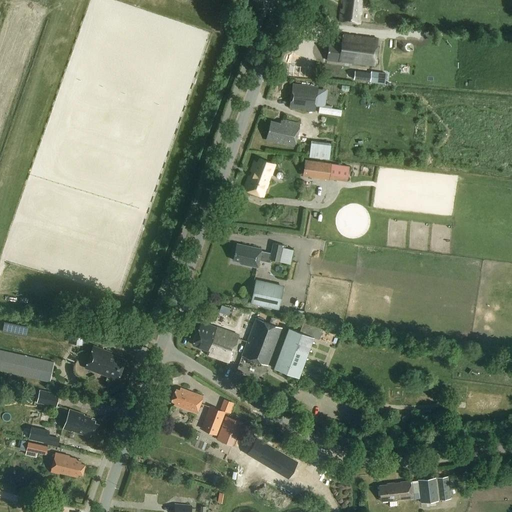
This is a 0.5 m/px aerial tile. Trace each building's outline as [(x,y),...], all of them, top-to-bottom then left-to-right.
[(362,0),(341,0),(342,2),(345,3),(344,9),(341,9),(339,21),(360,23),(362,0)] [(378,38),(343,34),(342,42),(334,41),(333,43),(329,43),(326,59),(374,65),(378,38)] [(371,73),(354,71),(353,79),(370,81),(369,82),(384,84),(386,73),(371,71),(371,73)] [(315,110),(316,107),(324,108),(327,90),(318,88),(318,86),(293,83),(290,107),(315,110)] [(282,124),(273,121),(270,121),(265,139),(294,147),(300,125),(283,120),(282,124)] [(331,143),(311,140),(309,157),(329,159),(331,143)] [(274,164),(259,159),(258,163),(256,162),(253,170),(255,171),(253,177),(250,175),(246,186),(247,187),(246,189),(262,195),(274,164)] [(304,159),(302,175),(347,182),(349,166),(330,164),(330,163),(304,159)] [(293,250),(284,248),(285,246),(273,243),(271,253),(261,251),(261,249),(236,243),(233,260),(241,262),(241,263),(257,267),(260,257),(290,264),(293,250)] [(255,280),(250,304),(278,310),(283,286),(255,280)] [(282,328),(256,318),(242,356),(268,366),(282,328)] [(2,333),(16,336),(25,338),(28,326),(5,322),(2,333)] [(239,337),(202,322),(193,345),(209,351),(207,355),(229,363),(239,337)] [(303,322),(300,332),(288,328),(273,368),(299,377),(314,337),(319,339),(323,329),(303,322)] [(70,329),(69,341),(83,342),(85,330),(70,329)] [(112,353),(94,347),(86,368),(115,379),(116,376),(120,377),(126,360),(111,354),(112,353)] [(0,349),(0,370),(16,373),(50,381),(54,361),(16,353),(0,349)] [(203,396),(181,387),(180,390),(176,388),(171,401),(174,403),(174,404),(197,413),(203,396)] [(35,398),(37,391),(27,389),(26,396),(35,398)] [(38,390),(35,403),(56,407),(59,394),(38,390)] [(209,406),(200,429),(216,436),(225,412),(209,406)] [(85,414),(82,413),(76,411),(71,409),(64,428),(72,431),(73,429),(92,436),(93,433),(96,434),(99,424),(96,423),(96,422),(92,421),(91,419),(84,416),(85,414)] [(226,444),(232,446),(242,423),(226,416),(218,436),(227,440),(226,444)] [(31,427),(29,439),(47,444),(47,441),(50,431),(43,430),(34,428),(31,427)] [(289,476),(299,457),(256,434),(246,453),(289,476)] [(21,441),(20,450),(27,451),(28,443),(21,441)] [(36,457),(37,453),(46,455),(48,448),(29,443),(26,455),(36,457)] [(75,459),(70,457),(56,454),(52,473),(60,475),(60,474),(78,478),(79,474),(83,475),(86,463),(77,461),(75,459)] [(448,476),(418,480),(420,503),(425,502),(426,508),(437,507),(436,501),(439,501),(451,499),(450,490),(448,476)] [(411,499),(410,481),(399,483),(399,485),(393,485),(393,484),(386,484),(386,486),(379,487),(381,502),(411,499)]
